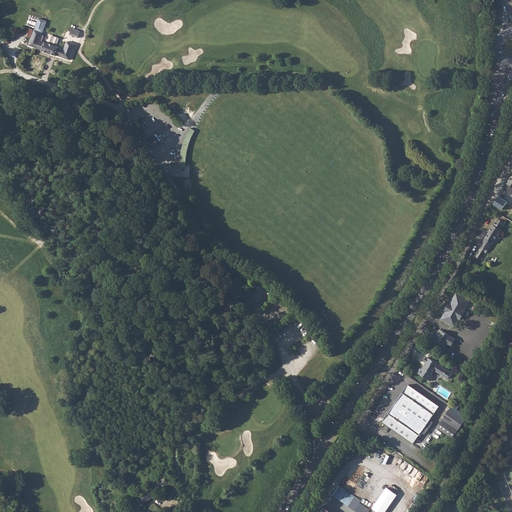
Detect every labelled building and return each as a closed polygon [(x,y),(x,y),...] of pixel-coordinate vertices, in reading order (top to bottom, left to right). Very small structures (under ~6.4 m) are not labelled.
[(40,18),(30,45),(43,49),(43,50),(57,55),(70,59),(75,45),(67,41),(64,49),(58,47),(59,46),(46,42),(45,42),(40,41),(48,21),(40,18)] [(70,34),(79,37),(81,31),(69,26),(68,30),(71,31),(70,34)] [(58,43),(59,36),(50,35),(49,41),(58,43)] [(511,174),(503,189),(511,194),(511,191),(511,174)] [(494,207),(511,216),(511,204),(499,198),(494,207)] [(486,253),(488,248),(492,243),(500,230),(506,218),(500,214),(493,226),(492,225),(484,239),(485,239),(474,255),(479,258),(483,251),(486,253)] [(446,310),(442,318),(442,320),(453,326),(456,325),(459,319),(460,319),(461,317),(461,316),(462,314),(463,314),(464,311),(463,311),(468,302),(468,300),(457,294),(455,294),(449,305),(447,305),(445,308),(446,310)] [(441,330),(438,331),(439,334),(436,335),(432,333),(431,333),(428,338),(428,340),(434,343),(434,344),(443,349),(446,343),(451,345),(455,339),(450,336),(451,336),(441,330)] [(420,368),(417,371),(420,373),(428,379),(429,378),(431,380),(433,378),(432,373),(434,369),(436,371),(448,379),(451,373),(440,365),(439,365),(438,364),(429,357),(428,358),(427,357),(424,361),(426,362),(424,365),(425,366),(422,369),(420,368)] [(409,385),(383,422),(414,444),(440,407),(409,385)] [(463,421),(448,411),(437,427),(453,438),(463,421)] [(154,496),(165,487),(174,481),(168,474),(155,484),(140,496),(139,495),(138,495),(137,496),(138,497),(137,497),(142,504),(154,496)] [(356,497),(339,486),(333,494),(342,502),(357,511),(368,511),(370,510),(360,503),(361,501),(356,497)] [(182,492),(177,497),(187,509),(192,504),(182,492)]
